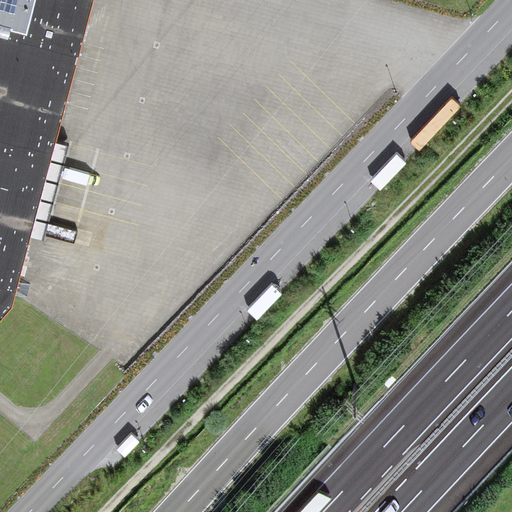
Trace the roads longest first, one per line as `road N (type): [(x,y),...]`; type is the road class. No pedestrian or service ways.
road 1 (residential): [(34,511),(511,10)]
road 2 (track): [(104,511),(511,96)]
road 3 (primary): [(511,157),(178,511)]
road 4 (motorway): [(511,311),(323,511)]
road 5 (motorway): [(401,511),(511,395)]
road 6 (unknown): [(451,74),(407,44),(332,23)]
